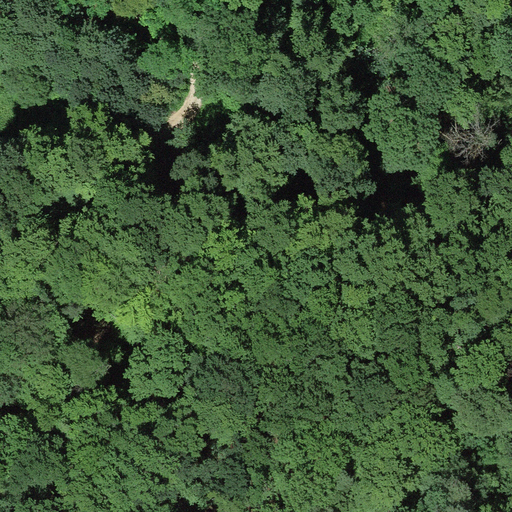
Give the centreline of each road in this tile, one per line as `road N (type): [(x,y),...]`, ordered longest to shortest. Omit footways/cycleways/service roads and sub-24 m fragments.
road 1 (track): [(151,138),(177,160),(186,192),(185,249),(0,410)]
road 2 (track): [(0,2),(85,8),(128,20),(163,42),(191,69),(184,111),(151,138)]
road 3 (track): [(0,190),(71,152),(151,138)]
road 4 (track): [(392,511),(511,431)]
